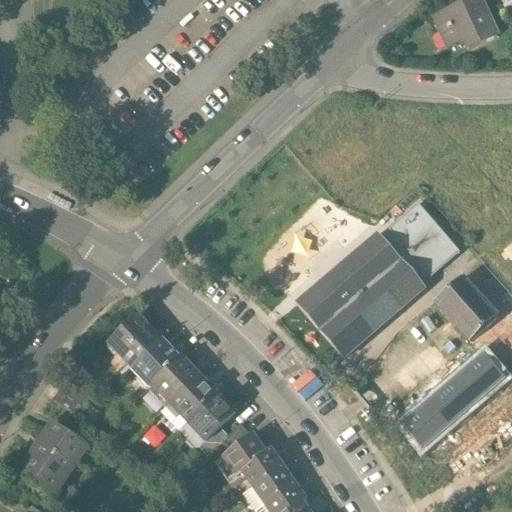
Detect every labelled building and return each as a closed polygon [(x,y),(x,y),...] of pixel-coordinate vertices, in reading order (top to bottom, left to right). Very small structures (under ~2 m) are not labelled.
[(482,0),(463,0),(428,18),(439,51),(459,43),(464,52),(498,36),(482,0)] [(417,203),(377,235),(425,294),(465,262),(417,203)] [(377,235),(298,299),(347,358),(425,294),(377,235)] [(435,305),(468,344),(497,317),(464,279),(435,305)] [(102,350),(122,369),(154,331),(133,310),(102,350)] [(122,369),(142,389),(175,352),(154,331),(122,369)] [(142,389),(162,408),(195,373),(175,352),(142,389)] [(402,429),(421,450),(505,379),(484,354),(400,426),(402,429)] [(162,408),(178,426),(214,393),(195,373),(162,408)] [(178,426),(195,446),(217,426),(232,411),(214,393),(178,426)] [(44,421),(12,477),(48,502),(81,443),(44,421)] [(195,446),(205,458),(227,438),(217,426),(195,446)] [(255,476),(261,485),(293,461),(271,431),(229,463),(244,484),(255,476)] [(261,485),(275,503),(307,479),(293,461),(261,485)] [(275,503),(281,511),(307,511),(319,504),(323,501),(307,479),(275,503)]
